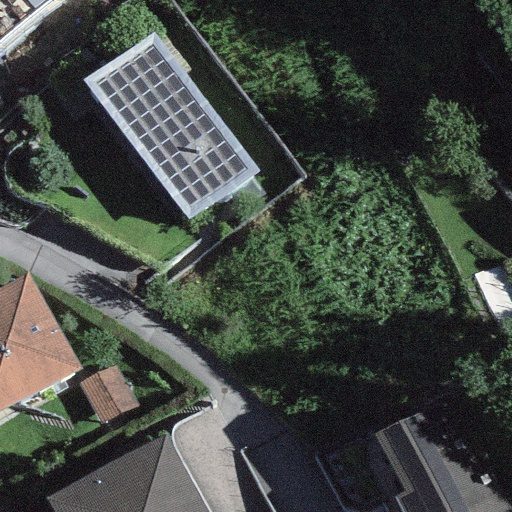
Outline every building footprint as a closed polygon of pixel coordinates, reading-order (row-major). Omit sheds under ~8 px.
[(0,0),(0,64),(67,0),(0,0)] [(256,176),(148,38),(81,89),(190,228),(256,176)] [(0,417),(78,374),(27,282),(0,296),(0,417)] [(138,407),(116,367),(79,387),(100,427),(138,407)] [(480,478),(443,410),(373,448),(401,498),(381,509),(382,511),(509,511),(488,473),(480,478)] [(208,511),(167,439),(45,507),(47,511),(208,511)]
